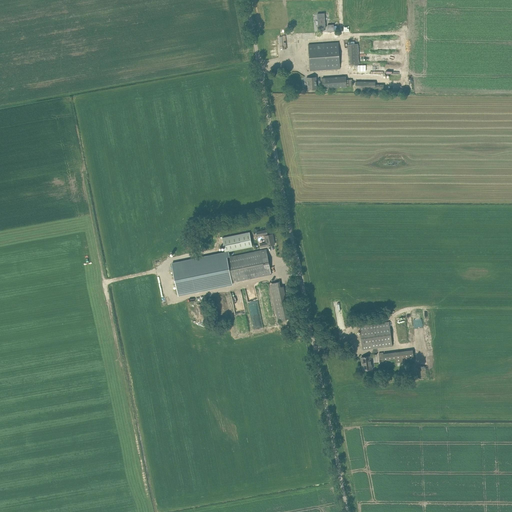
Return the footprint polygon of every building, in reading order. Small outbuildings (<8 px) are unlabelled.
[(326,28),(325,13),(317,14),(318,28),(326,28)] [(337,43),(313,44),(308,45),(310,71),(339,69),(337,43)] [(349,65),(359,64),(358,44),(348,45),(349,65)] [(316,77),(311,77),(306,78),(307,82),(308,82),(308,89),(317,89),(316,77)] [(352,79),(346,80),(346,77),(322,78),(323,88),(347,87),(353,87),(353,85),(352,83),(354,83),(354,80),(352,80),(352,79)] [(355,92),(375,92),(384,92),(384,90),(384,84),(375,84),(375,82),(355,81),(355,92)] [(222,237),(225,252),(229,251),(229,252),(252,247),(249,232),(222,237)] [(273,234),(268,235),(265,236),(266,242),(260,243),(261,247),(267,246),(269,245),(269,246),(270,246),(270,245),(275,244),(273,234)] [(267,249),(262,251),(230,257),(227,258),(232,282),(272,274),(267,249)] [(230,257),(229,252),(229,251),(225,252),(172,263),(178,296),(233,285),(232,282),(227,258),(230,257)] [(279,282),(270,284),(278,321),(289,319),(287,319),(279,282)] [(389,322),(364,325),(359,326),(362,350),(392,346),(389,322)] [(397,363),(414,361),(413,350),(383,353),(383,354),(378,355),(379,359),(384,359),(384,365),(393,364),(393,366),(397,365),(397,363)] [(372,369),(370,356),(361,357),(363,370),(372,369)]
